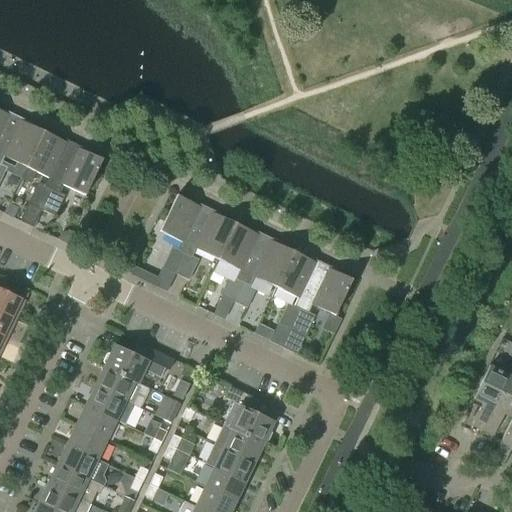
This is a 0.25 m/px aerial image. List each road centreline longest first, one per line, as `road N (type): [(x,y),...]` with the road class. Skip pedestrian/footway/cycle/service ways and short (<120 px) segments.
road 1 (residential): [(289,511),(342,401),(88,280)]
road 2 (residential): [(0,468),(88,280)]
